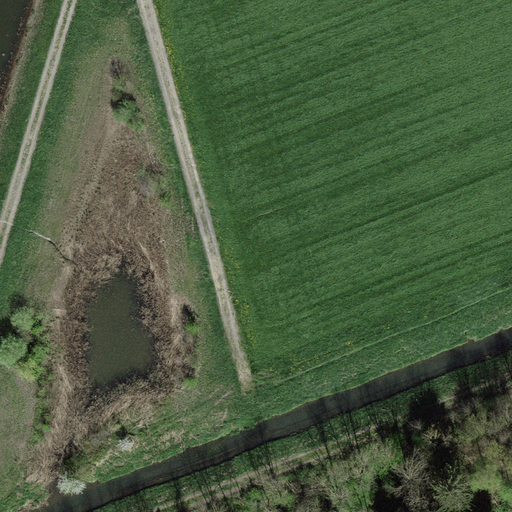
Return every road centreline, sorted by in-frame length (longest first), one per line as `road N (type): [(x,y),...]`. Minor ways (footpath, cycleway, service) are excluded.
road 1 (track): [(143,0),(249,390)]
road 2 (track): [(163,511),(511,382)]
road 3 (track): [(71,0),(0,246)]
